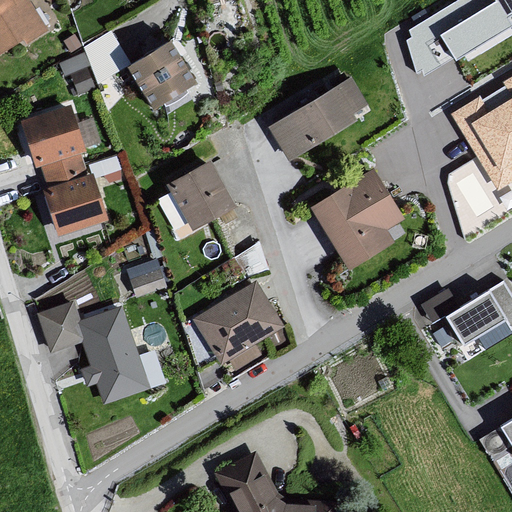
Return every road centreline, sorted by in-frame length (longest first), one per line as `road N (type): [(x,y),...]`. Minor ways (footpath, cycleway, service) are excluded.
road 1 (residential): [(511,236),(76,500)]
road 2 (residential): [(76,500),(0,270)]
